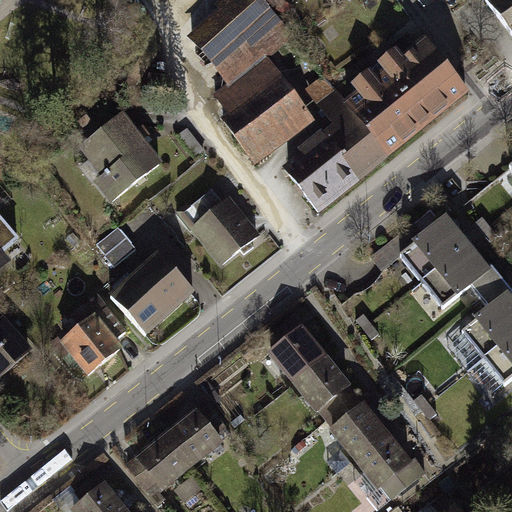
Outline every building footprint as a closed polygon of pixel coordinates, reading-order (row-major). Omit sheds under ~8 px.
[(229,89),(269,59),(296,38),(264,0),(221,0),(215,5),(219,10),(186,38),(226,85),(229,89)] [(511,0),(489,0),(487,2),(511,33),(511,0)] [(346,106),(386,156),(466,91),(426,41),(346,106)] [(269,59),(229,89),(226,85),(213,95),(228,114),(220,120),(256,167),(316,122),(269,59)] [(386,156),(346,106),(335,92),(318,106),(336,128),(326,137),(321,133),(301,149),(305,153),(285,169),(320,212),(386,156)] [(177,176),(135,119),(82,158),(124,215),(177,176)] [(271,244),(238,197),(194,228),(226,275),(271,244)] [(418,222),(378,259),(387,268),(426,231),(418,222)] [(491,277),(448,223),(403,258),(446,312),(491,277)] [(105,241),(116,263),(140,251),(129,229),(105,241)] [(0,287),(25,266),(0,236),(0,287)] [(207,297),(170,254),(120,298),(157,341),(207,297)] [(511,385),(511,298),(466,333),(510,387),(511,385)] [(8,313),(0,320),(0,379),(4,384),(42,351),(8,313)] [(137,359),(108,319),(59,355),(87,394),(137,359)] [(304,331),(268,360),(316,420),(352,391),(304,331)] [(370,407),(333,435),(376,492),(384,485),(412,465),(370,407)] [(199,413),(129,462),(154,498),(224,448),(199,413)] [(412,465),(384,485),(396,501),(429,477),(417,461),(412,465)] [(131,511),(108,481),(73,507),(77,511),(131,511)] [(465,511),(458,503),(446,511),(465,511)]
